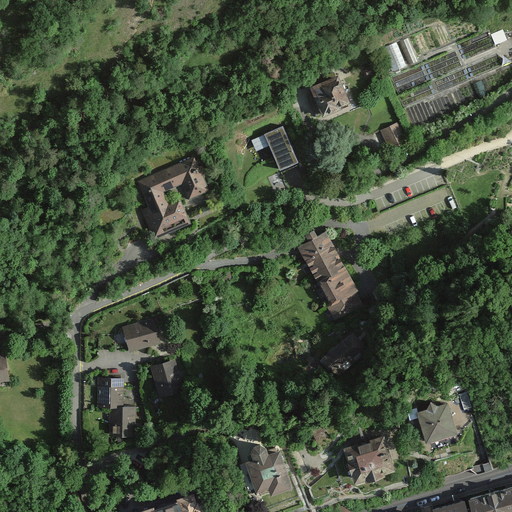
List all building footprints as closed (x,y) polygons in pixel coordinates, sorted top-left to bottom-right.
[(401,40),(409,63),(418,60),(410,37),(401,40)] [(386,46),(397,69),(409,63),(398,40),(386,46)] [(366,68),(370,77),(379,73),(375,64),(366,68)] [(339,74),(308,86),(320,116),(351,104),(339,74)] [(396,120),(381,127),(389,145),(404,138),(396,120)] [(283,127),(265,137),(284,171),(302,161),(283,127)] [(183,181),(190,197),(207,190),(193,158),(140,181),(150,205),(151,208),(143,212),(154,237),(189,222),(180,202),(169,206),(162,190),(183,181)] [(325,233),(299,247),(337,316),(363,302),(325,233)] [(154,316),(122,326),(131,352),(162,342),(154,316)] [(337,372),(365,349),(359,342),(353,334),(325,357),(337,372)] [(4,345),(0,345),(0,391),(7,390),(6,383),(9,382),(4,345)] [(175,359),(151,366),(160,398),(184,390),(175,359)] [(124,377),(97,378),(98,408),(110,408),(125,407),(124,377)] [(416,412),(427,446),(459,434),(449,402),(438,404),(431,400),(429,408),(416,412)] [(125,407),(110,408),(111,438),(136,438),(136,432),(143,431),(143,424),(136,424),(136,407),(125,407)] [(342,446),(356,486),(397,471),(384,431),(342,446)] [(243,461),(257,499),(296,486),(281,447),(269,450),(266,444),(258,443),(253,444),(249,449),(248,453),(251,458),(243,461)] [(511,511),(511,483),(469,494),(473,511),(511,511)] [(144,511),(199,511),(193,494),(144,511)] [(467,511),(464,499),(432,506),(433,511),(467,511)]
